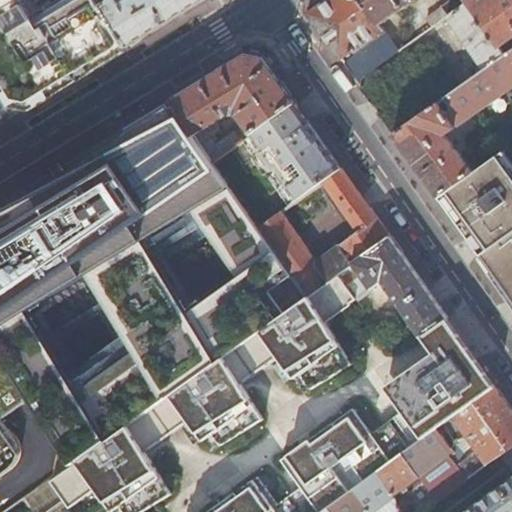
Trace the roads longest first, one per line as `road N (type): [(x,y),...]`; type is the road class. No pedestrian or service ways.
road 1 (residential): [(511,344),(267,0)]
road 2 (tertiary): [(267,0),(0,165)]
